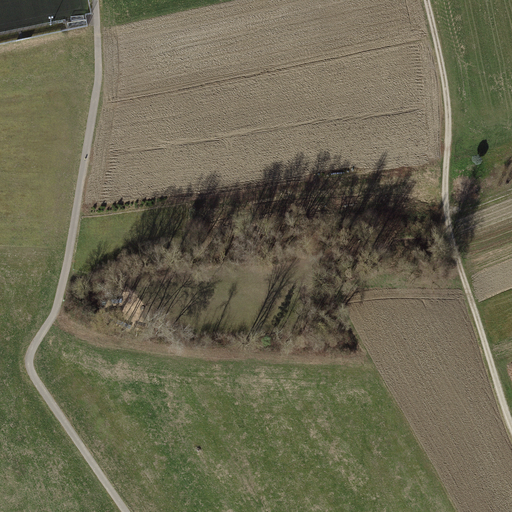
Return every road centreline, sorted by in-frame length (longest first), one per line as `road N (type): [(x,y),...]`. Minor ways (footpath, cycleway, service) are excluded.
road 1 (track): [(126,511),(29,365),(64,280),(98,82),(95,0)]
road 2 (track): [(427,0),(446,93),(448,222),(511,427)]
